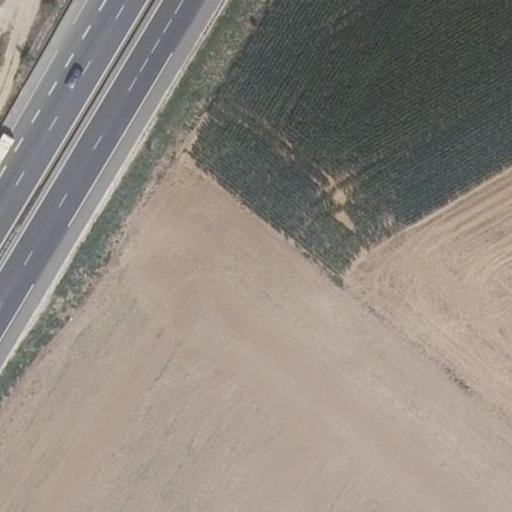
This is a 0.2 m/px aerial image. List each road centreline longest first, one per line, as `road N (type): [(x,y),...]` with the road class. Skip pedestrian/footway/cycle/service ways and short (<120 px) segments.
road 1 (primary): [(0,307),(184,0)]
road 2 (primary): [(129,0),(0,216)]
